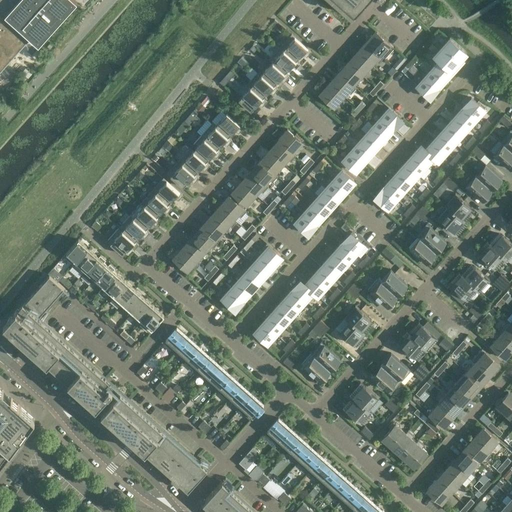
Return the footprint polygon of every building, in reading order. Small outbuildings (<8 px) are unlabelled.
[(0,0),(0,71),(30,38),(38,45),(77,2),(74,0),(0,0)] [(329,0),(349,17),(364,0),(329,0)] [(366,41),(383,57),(384,57),(381,54),(390,45),(391,44),(375,30),(375,31),(376,33),(368,42),(366,41)] [(291,34),(280,46),(296,60),(302,53),(307,57),(311,51),(291,34)] [(417,85),(430,97),(461,62),(459,60),(466,52),(449,37),(434,54),(440,59),(417,85)] [(383,57),(366,41),(365,41),(367,43),(359,53),(357,51),(356,51),(372,65),(375,60),(378,63),(383,57)] [(296,60),(280,46),(269,59),(285,73),(285,72),(291,65),(296,69),(300,64),(296,60)] [(362,75),(372,65),(356,51),(356,52),(358,53),(349,63),(348,61),(347,62),(362,75)] [(285,73),(269,59),(268,59),(272,62),(261,73),(258,71),(273,85),(274,85),(280,77),(285,81),(289,76),(285,72),(285,73)] [(397,69),(402,63),(398,59),(393,65),(397,69)] [(362,75),(347,62),(349,64),(340,73),(338,72),(356,88),(354,85),(362,75)] [(391,75),(397,69),(393,65),(388,72),(391,75)] [(230,68),(221,81),(226,84),(235,72),(230,68)] [(273,85),(258,71),(247,84),(262,97),(263,97),(269,90),(273,94),(278,88),(274,85),(273,85)] [(356,88),(338,72),(340,74),(331,83),(329,82),(344,96),(348,91),(351,94),(356,88)] [(378,89),(384,83),(380,80),(375,86),(378,89)] [(335,106),(344,96),(329,82),(329,83),(330,84),(322,94),(320,92),(319,93),(328,101),(326,103),(333,108),(334,107),(335,107),(335,106)] [(262,97),(247,84),(235,96),(251,110),(258,102),(262,106),(267,101),(263,97),(262,97)] [(373,96),(378,89),(375,86),(369,92),(373,96)] [(471,97),(463,106),(477,118),(485,109),(471,97)] [(360,110),(365,104),(362,101),(356,107),(360,110)] [(369,106),(365,111),(368,114),(373,109),(369,106)] [(477,118),(463,106),(456,114),(469,126),(477,118)] [(354,116),(360,110),(356,107),(351,113),(354,116)] [(389,107),(388,107),(381,116),(394,128),(402,119),(389,107)] [(226,113),(215,125),(212,122),(212,123),(227,137),(228,136),(234,129),(238,133),(243,128),(226,113)] [(469,126),(456,114),(448,123),(461,135),(469,126)] [(511,122),(503,115),(499,119),(508,127),(511,122)] [(387,136),(394,128),(381,116),(373,124),(387,136)] [(478,129),(482,132),(491,123),(487,119),(478,129)] [(227,137),(212,123),(201,135),(216,149),(217,149),(223,142),(227,145),(232,140),(228,136),(227,137)] [(454,143),(461,135),(448,123),(440,131),(454,143)] [(379,145),(387,136),(373,124),(366,133),(379,145)] [(287,129),(278,139),(296,155),(292,151),(300,141),(302,143),(303,142),(301,141),(302,139),(296,133),(294,135),(287,128),(287,129)] [(510,130),(501,141),(511,150),(511,130),(510,129),(510,130)] [(446,152),(454,143),(440,131),(433,140),(446,152)] [(372,153),(379,145),(366,133),(358,141),(372,153)] [(344,134),(339,140),(343,143),(347,138),(344,134)] [(216,149),(201,135),(194,143),(197,146),(193,150),(190,147),(190,148),(205,161),(206,161),(212,154),(216,158),(221,152),(217,149),(216,149)] [(296,155),(278,139),(277,140),(279,141),(271,151),(269,149),(269,150),(284,163),(288,159),(290,161),(296,155)] [(438,161),(446,152),(433,140),(426,148),(425,149),(434,157),(438,161)] [(364,162),(372,153),(358,141),(351,150),(364,162)] [(511,150),(501,141),(500,141),(503,143),(494,154),(493,154),(510,169),(511,169),(508,166),(511,161),(511,150)] [(484,154),(488,150),(479,142),(475,146),(484,154)] [(425,149),(426,148),(421,144),(413,153),(426,165),(434,157),(425,149)] [(480,158),(484,154),(475,146),(472,150),(480,158)] [(205,161),(190,148),(179,160),(194,174),(195,173),(201,166),(205,170),(210,165),(206,161),(205,161)] [(275,173),(284,163),(269,150),(268,150),(270,152),(261,161),(260,160),(259,160),(277,176),(278,175),(275,173)] [(356,171),(364,162),(351,150),(343,159),(356,171)] [(457,161),(461,156),(458,152),(453,157),(457,161)] [(426,165),(413,153),(405,162),(419,174),(426,165)] [(309,167),(314,161),(311,158),(305,163),(309,167)] [(194,174),(179,160),(167,173),(183,187),(190,179),(194,182),(199,177),(195,173),(194,174)] [(277,176),(259,160),(261,162),(252,171),(250,170),(268,186),(266,183),(269,179),(272,182),(277,176)] [(411,182),(419,174),(405,162),(398,170),(411,182)] [(303,173),(309,167),(305,163),(300,170),(303,173)] [(485,164),(476,174),(492,189),(490,187),(499,176),(502,178),(485,163),(485,164)] [(317,164),(312,169),(316,172),(321,167),(317,164)] [(341,169),(333,178),(347,190),(355,181),(341,169)] [(268,186),(250,170),(252,172),(243,182),(241,180),(241,181),(256,194),(260,190),(263,192),(268,186)] [(404,191),(411,182),(398,170),(390,179),(404,191)] [(456,185),(460,181),(451,173),(448,177),(456,185)] [(492,190),(492,189),(476,174),(466,185),(465,185),(482,200),(483,200),(480,198),(489,187),(492,190)] [(438,182),(441,178),(438,175),(434,179),(433,180),(437,183),(438,182)] [(183,195),(163,177),(152,190),(167,204),(168,204),(174,196),(178,200),(183,195)] [(453,189),(456,185),(448,177),(444,181),(453,189)] [(290,188),(296,182),(292,178),(287,184),(290,188)] [(347,190),(333,178),(326,187),(339,199),(347,190)] [(396,199),(404,191),(390,179),(383,187),(396,199)] [(247,204),(256,194),(241,181),(242,182),(234,192),(232,190),(232,191),(231,191),(247,205),(247,204)] [(285,194),(290,188),(287,184),(281,190),(285,194)] [(339,199),(326,187),(318,195),(331,207),(339,199)] [(396,199),(383,187),(375,196),(388,208),(396,199)] [(167,204),(152,190),(141,202),(156,216),(157,216),(163,209),(167,212),(172,207),(168,204),(167,204)] [(455,193),(446,204),(464,220),(467,223),(468,222),(467,222),(465,220),(471,213),(468,211),(471,207),(474,210),(475,209),(474,209),(456,193),(456,192),(455,193)] [(292,193),(287,198),(290,201),(295,196),(292,193)] [(219,205),(237,221),(234,218),(238,214),(241,217),(246,210),(228,194),(228,195),(230,197),(221,206),(219,205)] [(331,207),(318,195),(310,204),(324,216),(331,207)] [(274,199),(268,205),(272,208),(277,202),(274,199)] [(156,216),(141,202),(140,203),(143,206),(133,217),(146,228),(152,221),(156,225),(161,220),(157,216),(156,216)] [(324,216),(310,204),(303,212),(316,224),(324,216)] [(403,213),(407,217),(415,207),(412,204),(403,213)] [(432,212),(423,204),(419,209),(428,217),(432,212)] [(461,224),(464,220),(446,204),(445,204),(444,205),(445,205),(447,206),(447,207),(439,217),(438,217),(438,218),(456,234),(457,234),(457,233),(464,226),(461,224)] [(232,227),(237,221),(219,205),(220,207),(212,217),(210,215),(225,229),(229,225),(232,227)] [(267,214),(272,208),(268,205),(263,211),(267,214)] [(428,217),(419,209),(415,213),(424,221),(428,217)] [(316,224),(303,212),(295,221),(308,233),(316,224)] [(146,228),(133,217),(130,214),(123,223),(126,226),(122,230),(135,241),(141,234),(145,237),(150,232),(146,228)] [(216,239),(225,229),(210,215),(209,216),(211,217),(203,227),(201,225),(201,226),(218,242),(219,241),(216,239)] [(426,224),(417,234),(436,252),(437,252),(434,249),(443,239),(446,241),(427,223),(426,224)] [(250,233),(255,227),(252,224),(246,230),(250,233)] [(213,248),(218,242),(201,226),(200,226),(202,228),(193,237),(192,236),(191,236),(207,250),(210,245),(213,248)] [(135,241),(122,230),(119,227),(107,240),(123,254),(130,246),(134,250),(139,244),(135,241)] [(245,239),(250,233),(246,230),(241,236),(245,239)] [(489,243),(507,259),(511,254),(511,243),(499,232),(499,231),(498,232),(501,234),(498,238),(496,236),(490,242),(489,242),(487,240),(487,239),(486,240),(489,243)] [(351,232),(343,241),(356,253),(364,244),(351,232)] [(436,252),(417,234),(416,235),(419,237),(410,248),(409,248),(426,263),(427,263),(424,260),(433,250),(436,252)] [(404,243),(396,235),(391,240),(400,248),(404,243)] [(198,259),(207,250),(191,236),(193,238),(184,248),(182,246),(200,262),(198,259)] [(73,264),(88,248),(79,239),(64,256),(73,264)] [(356,253),(343,241),(335,249),(349,261),(356,253)] [(266,243),(258,252),(274,266),(282,257),(266,243)] [(507,259),(489,243),(486,246),(483,244),(477,251),(476,252),(477,252),(495,268),(495,269),(496,268),(495,268),(504,258),(505,258),(507,260),(508,260),(507,259)] [(232,254),(237,248),(234,244),(228,250),(232,254)] [(195,268),(200,262),(182,246),(182,247),(184,248),(175,258),(173,256),(173,257),(172,257),(181,265),(179,267),(186,273),(188,271),(189,270),(192,266),(195,268)] [(395,254),(386,247),(386,246),(382,251),(391,259),(395,254)] [(85,270),(98,256),(88,248),(73,264),(74,265),(76,262),(85,270)] [(341,270),(349,261),(335,249),(327,258),(341,270)] [(232,254),(228,250),(223,256),(226,260),(232,254)] [(274,266),(258,252),(260,254),(253,262),(251,260),(251,261),(266,275),(274,266)] [(358,264),(361,267),(370,258),(367,254),(358,264)] [(95,279),(107,265),(98,256),(85,270),(95,279)] [(341,270),(327,258),(320,266),(333,278),(341,270)] [(266,275),(251,261),(250,261),(252,263),(245,271),(243,269),(259,283),(266,275)] [(461,274),(480,290),(489,280),(490,279),(489,279),(471,263),(471,262),(470,263),(473,266),(470,269),(468,267),(462,273),(461,273),(459,271),(458,271),(461,274)] [(104,287),(117,273),(107,265),(95,279),(104,287)] [(213,274),(219,268),(215,265),(210,271),(213,274)] [(326,287),(333,278),(320,266),(312,275),(326,287)] [(259,283),(243,269),(245,271),(238,279),(236,277),(235,278),(251,292),(259,283)] [(378,278),(397,295),(398,295),(395,293),(404,282),(407,285),(407,284),(390,269),(390,270),(381,280),(378,278)] [(58,271),(54,275),(60,280),(63,276),(58,271)] [(208,280),(213,274),(210,271),(204,277),(208,280)] [(111,298),(126,281),(117,273),(104,287),(113,295),(111,298)] [(501,273),(497,278),(506,286),(510,281),(501,273)] [(6,322),(23,337),(66,289),(49,274),(6,322)] [(479,291),(480,290),(461,274),(458,277),(456,275),(449,283),(449,282),(448,283),(449,283),(454,288),(467,299),(467,300),(468,299),(467,299),(476,289),(477,289),(479,291),(479,292),(480,291),(479,291)] [(318,296),(326,287),(312,275),(305,283),(305,284),(314,292),(313,292),(318,296)] [(251,292),(235,278),(237,280),(230,288),(228,286),(243,300),(251,292)] [(397,295),(378,278),(368,289),(387,307),(388,306),(385,304),(394,293),(397,296),(397,295)] [(506,286),(497,278),(493,282),(502,290),(506,286)] [(73,284),(67,279),(63,283),(69,288),(73,284)] [(306,300),(313,292),(314,292),(305,284),(305,283),(300,279),(292,288),(306,300)] [(120,306),(135,290),(126,281),(111,298),(120,306)] [(363,290),(354,282),(350,286),(359,294),(363,290)] [(78,289),(73,284),(69,288),(75,293),(78,289)] [(243,300),(228,286),(227,286),(230,288),(221,297),(235,309),(243,300)] [(359,294),(350,286),(346,290),(355,298),(359,294)] [(306,300),(292,288),(285,297),(298,309),(306,300)] [(454,288),(450,292),(463,303),(467,299),(454,288)] [(130,315),(145,298),(135,290),(120,306),(121,307),(123,304),(132,312),(129,314),(130,315)] [(505,301),(510,294),(507,291),(501,297),(505,301)] [(86,296),(82,300),(88,305),(91,301),(86,296)] [(291,317),(298,309),(285,297),(277,305),(291,317)] [(499,307),(505,301),(501,297),(496,303),(499,307)] [(139,323),(154,306),(145,298),(130,315),(139,323)] [(97,306),(91,301),(88,305),(94,310),(97,306)] [(355,305),(345,316),(364,333),(367,335),(367,334),(365,332),(364,332),(362,330),(371,320),(374,322),(374,321),(355,305),(356,305),(355,304),(355,305)] [(283,326),(291,317),(277,305),(270,314),(283,326)] [(473,305),(469,309),(478,317),(482,313),(473,305)] [(164,315),(154,306),(139,323),(149,332),(164,315)] [(317,317),(321,313),(317,310),(313,314),(312,315),(316,318),(317,317)] [(488,312),(483,318),(486,321),(492,315),(488,312)] [(104,313),(101,317),(107,322),(110,318),(104,313)] [(283,326),(270,314),(262,322),(276,334),(283,326)] [(469,318),(473,322),(477,318),(473,314),(469,318)] [(364,333),(345,316),(344,317),(345,317),(347,319),(348,319),(349,321),(340,331),(338,329),(337,330),(338,330),(356,346),(356,347),(357,346),(363,338),(361,336),(364,333)] [(116,323),(110,318),(107,322),(112,327),(116,323)] [(481,327),(486,321),(483,318),(477,324),(481,327)] [(329,327),(320,319),(317,324),(325,331),(329,327)] [(409,332),(409,333),(427,349),(437,338),(437,339),(438,338),(441,334),(425,319),(421,324),(419,321),(418,321),(421,324),(418,328),(415,325),(410,332),(409,331),(409,332),(407,330),(407,329),(406,330),(409,332)] [(511,325),(506,321),(501,326),(504,329),(500,333),(498,330),(497,331),(511,343),(511,325)] [(276,334),(262,322),(254,331),(268,343),(276,334)] [(113,388),(41,324),(27,340),(91,398),(89,401),(96,407),(113,388)] [(325,331),(317,324),(313,328),(322,336),(325,331)] [(174,352),(188,337),(177,327),(163,342),(174,352)] [(123,330),(120,333),(126,339),(129,335),(123,330)] [(511,343),(497,331),(492,337),(495,339),(490,344),(506,358),(507,357),(505,355),(511,346),(511,343)] [(427,349),(409,333),(406,336),(403,334),(397,341),(396,341),(396,342),(415,358),(414,358),(415,358),(415,357),(424,348),(425,348),(427,350),(426,350),(427,350),(428,349),(427,349)] [(135,340),(129,335),(126,339),(131,344),(135,340)] [(445,336),(441,341),(449,349),(454,344),(445,336)] [(185,361),(199,346),(188,337),(174,352),(175,352),(177,350),(187,358),(185,361)] [(283,348),(286,352),(295,342),(291,339),(283,348)] [(461,349),(467,343),(463,340),(458,346),(461,349)] [(321,342),(311,353),(331,370),(328,367),(338,357),(340,359),(341,359),(321,341),(321,342)] [(196,371),(209,356),(199,346),(185,361),(196,371)] [(456,355),(461,349),(458,346),(452,352),(456,355)] [(475,361),(490,375),(499,364),(500,365),(500,364),(485,351),(484,351),(486,353),(477,363),(475,361)] [(331,370),(311,353),(302,363),(301,363),(301,364),(321,381),(319,378),(328,368),(330,370),(331,370)] [(381,363),(381,364),(400,381),(410,370),(391,353),(390,353),(393,355),(384,366),(381,363)] [(207,380),(220,365),(209,356),(196,371),(207,380)] [(296,365),(287,356),(283,361),(292,369),(296,365)] [(443,370),(448,364),(445,360),(439,366),(443,370)] [(490,375),(475,361),(466,372),(481,385),(480,383),(488,374),(490,375)] [(421,363),(417,368),(426,376),(430,371),(421,363)] [(146,368),(143,364),(137,371),(141,374),(146,368)] [(391,392),(400,381),(381,364),(380,364),(383,366),(374,377),(371,374),(371,375),(390,392),(391,392)] [(217,390),(231,375),(220,365),(207,380),(217,390)] [(438,376),(443,370),(439,366),(434,373),(438,376)] [(426,376),(417,368),(413,372),(422,380),(426,376)] [(481,385),(466,372),(457,382),(472,395),(470,394),(479,384),(481,386),(481,385)] [(228,400),(242,385),(231,375),(217,390),(228,400)] [(159,391),(164,385),(161,381),(155,387),(159,391)] [(356,392),(353,395),(371,412),(372,412),(372,411),(370,409),(370,408),(378,399),(379,399),(379,398),(360,382),(361,381),(360,381),(360,382),(353,390),(356,392)] [(425,390),(430,384),(426,381),(421,387),(425,390)] [(472,395),(457,382),(447,392),(463,406),(463,405),(461,404),(470,394),(471,396),(472,395)] [(163,394),(168,388),(164,385),(159,391),(163,394)] [(239,409),(252,394),(242,385),(228,400),(229,400),(231,397),(241,406),(238,409),(239,409)] [(419,396),(425,390),(421,387),(415,393),(419,396)] [(0,465),(35,419),(0,388),(0,465)] [(507,415),(511,409),(511,395),(509,393),(511,391),(510,390),(502,399),(500,397),(494,404),(496,405),(494,408),(500,414),(502,411),(507,415)] [(463,406),(447,392),(438,403),(453,416),(454,416),(452,414),(460,405),(462,406),(463,406)] [(205,470),(118,393),(103,409),(190,486),(205,470)] [(362,422),(371,412),(353,395),(350,393),(349,394),(350,394),(352,395),(352,396),(346,403),(349,405),(346,408),(343,406),(342,406),(343,407),(343,406),(361,423),(362,423),(362,422)] [(250,419),(263,404),(252,394),(239,409),(250,419)] [(393,394),(389,399),(398,407),(402,402),(393,394)] [(398,407),(389,399),(385,403),(394,411),(398,407)] [(180,410),(186,404),(182,400),(177,407),(180,410)] [(219,424),(225,417),(226,418),(234,409),(226,402),(212,417),(219,424)] [(453,416),(438,403),(429,412),(428,413),(443,426),(444,427),(445,426),(443,424),(451,415),(453,416)] [(184,413),(190,407),(186,404),(180,410),(184,413)] [(423,414),(417,408),(414,412),(420,417),(423,414)] [(276,442),(289,428),(280,420),(279,418),(278,418),(265,432),(276,442)] [(433,423),(427,418),(424,421),(430,426),(433,423)] [(202,429),(207,423),(204,420),(198,426),(202,429)] [(392,448),(408,430),(406,432),(393,421),(387,428),(389,430),(382,438),(382,439),(384,437),(394,446),(392,448)] [(487,425),(493,430),(496,427),(490,421),(487,425)] [(206,432),(211,426),(207,423),(202,429),(206,432)] [(439,428),(433,423),(430,426),(436,432),(439,428)] [(361,430),(370,438),(374,434),(365,426),(361,430)] [(473,437),(491,453),(489,450),(497,441),(498,440),(482,426),(482,427),(484,429),(475,439),(473,437)] [(502,432),(496,427),(493,430),(499,436),(502,432)] [(287,452),(300,437),(289,428),(276,442),(287,452)] [(414,435),(408,430),(392,448),(393,448),(394,446),(404,455),(402,457),(403,457),(419,439),(418,439),(416,442),(412,438),(414,435)] [(298,462),(311,447),(300,437),(287,452),(298,462)] [(486,459),(491,453),(473,437),(473,438),(474,439),(466,449),(464,447),(464,448),(479,461),(483,457),(486,459)] [(224,449),(230,442),(226,439),(220,446),(224,449)] [(425,444),(419,439),(403,457),(405,456),(414,464),(413,466),(413,467),(421,458),(423,460),(429,453),(422,447),(425,444)] [(253,446),(239,462),(246,469),(260,453),(253,446)] [(308,471),(322,457),(311,447),(298,462),(308,471)] [(470,471),(479,461),(464,448),(465,449),(457,459),(455,458),(470,471)] [(319,481),(332,466),(322,457),(308,471),(319,481)] [(506,466),(511,460),(507,457),(502,463),(506,466)] [(461,482),(470,471),(455,458),(454,458),(456,460),(448,469),(446,468),(461,482)] [(500,472),(506,466),(502,463),(496,469),(500,472)] [(257,464),(248,473),(255,480),(257,478),(261,482),(266,476),(262,472),(264,471),(257,464)] [(330,490),(343,476),(332,466),(319,481),(330,490)] [(451,492),(461,482),(446,468),(445,468),(447,470),(438,480),(437,478),(436,478),(451,492)] [(270,479),(266,476),(261,482),(264,485),(270,479)] [(341,500),(354,485),(343,476),(330,490),(341,500)] [(451,492),(436,478),(427,489),(426,489),(442,503),(443,502),(441,500),(449,491),(451,492)] [(487,487),(493,481),(489,478),(484,484),(487,487)] [(251,511),(220,484),(205,500),(218,511),(251,511)] [(482,493),(487,487),(484,484),(478,490),(482,493)] [(495,494),(500,487),(495,484),(491,490),(495,494)] [(351,510),(365,495),(354,485),(341,500),(351,510)] [(282,501),(288,495),(284,491),(278,497),(282,501)] [(291,498),(288,495),(282,501),(286,504),(291,498)] [(368,511),(376,504),(365,495),(351,510),(352,510),(354,508),(359,511),(368,511)] [(469,507),(474,501),(470,498),(465,504),(469,507)] [(310,511),(312,511),(303,503),(294,511),(310,511)]
